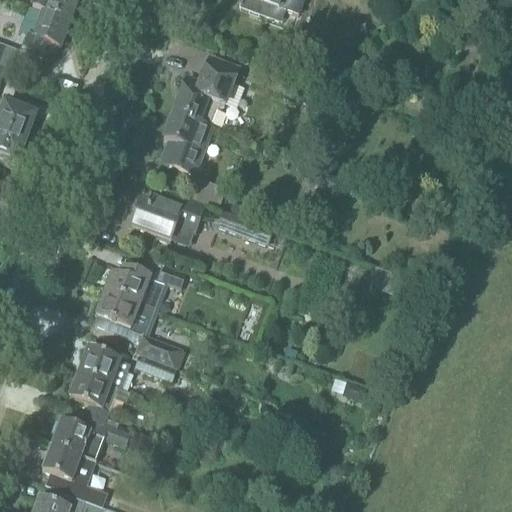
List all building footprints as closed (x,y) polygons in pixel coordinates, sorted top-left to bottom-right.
[(37,0),(33,11),(44,15),(43,16),(69,26),(79,0),(37,0)] [(243,0),(240,10),(242,11),(263,19),(268,7),(278,11),(282,0),(243,0)] [(24,49),(30,51),(27,58),(46,65),(52,50),(59,53),(69,26),(43,16),(33,42),(28,40),(24,49)] [(0,69),(15,75),(22,56),(0,47),(0,69)] [(183,91),(174,116),(212,131),(218,114),(223,111),(226,112),(227,110),(237,113),(244,92),(235,89),(237,83),(236,83),(238,78),(208,67),(206,73),(205,72),(200,86),(187,81),(183,91)] [(307,90),(304,98),(302,106),(325,115),(330,98),(307,90)] [(0,131),(26,141),(34,119),(0,105),(0,131)] [(168,145),(160,169),(196,182),(215,132),(212,131),(174,116),(163,143),(168,145)] [(0,158),(17,165),(26,141),(0,131),(0,158)] [(320,172),(311,189),(332,199),(340,183),(320,172)] [(209,187),(202,207),(218,213),(226,193),(209,187)] [(205,210),(179,200),(175,210),(154,203),(151,212),(139,208),(131,230),(158,241),(157,243),(169,247),(176,230),(195,237),(205,210)] [(222,215),(216,232),(268,251),(274,234),(222,215)] [(163,271),(160,279),(157,287),(180,296),(186,279),(163,271)] [(120,282),(112,279),(105,298),(139,310),(150,283),(123,273),(120,282)] [(137,346),(144,349),(140,360),(176,374),(182,359),(178,358),(174,359),(171,353),(144,342),(151,324),(149,319),(150,315),(139,311),(139,310),(105,298),(96,321),(97,321),(94,329),(114,336),(116,330),(129,336),(130,334),(132,335),(137,346)] [(79,378),(122,394),(130,370),(88,354),(79,378)] [(143,361),(138,374),(171,387),(176,374),(143,361)] [(70,402),(90,410),(85,422),(105,430),(110,417),(109,417),(118,395),(121,396),(122,394),(79,378),(70,402)] [(348,387),(344,399),(363,405),(366,393),(348,387)] [(80,434),(61,427),(52,451),(96,468),(104,445),(126,453),(131,439),(105,430),(85,422),(80,434)] [(262,448),(280,454),(285,440),(268,433),(262,448)] [(52,451),(43,476),(50,478),(45,491),(62,497),(103,511),(109,499),(88,491),(97,468),(96,468),(52,451)] [(40,503),(36,511),(103,511),(62,497),(57,509),(40,503)]
